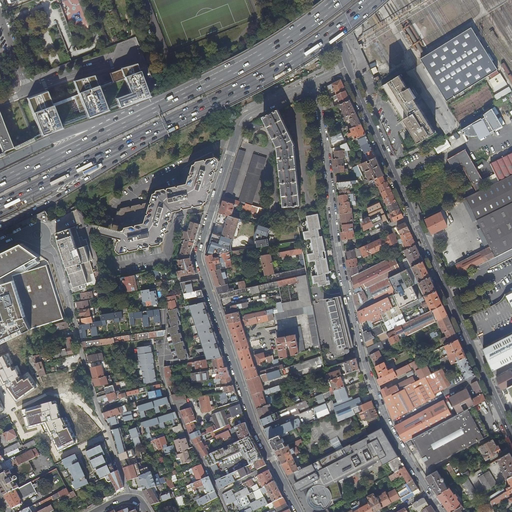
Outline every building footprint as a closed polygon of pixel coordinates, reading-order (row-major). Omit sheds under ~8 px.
[(498,70),(472,27),(467,30),(462,33),(457,37),(451,40),(446,43),(441,46),(435,50),(430,53),(425,56),(421,59),(447,101),(498,70)] [(73,96),(79,112),(84,110),(87,116),(106,108),(105,107),(117,103),(118,105),(147,94),(144,87),(135,64),(120,69),(112,72),(115,80),(99,86),(93,88),(92,87),(77,93),(78,94),(73,96)] [(409,90),(401,77),(390,83),(410,117),(404,120),(409,128),(420,144),(436,133),(416,101),(418,100),(411,89),(409,90)] [(89,78),(74,82),(77,93),(92,87),(89,78)] [(341,79),(325,87),(327,91),(333,87),(336,95),(346,91),(341,79)] [(494,94),(495,98),(510,91),(508,87),(494,94)] [(45,91),(26,98),(40,134),(59,127),(45,91)] [(346,91),(336,95),(341,104),(350,100),(346,91)] [(350,100),(341,104),(335,106),(336,108),(339,107),(339,106),(340,106),(344,115),(342,116),(343,118),(356,112),(350,100)] [(278,110),(264,117),(278,147),(285,206),(294,205),(294,206),(297,206),(297,205),(300,204),(294,145),(294,144),(278,110)] [(361,124),(356,112),(343,118),(345,121),(349,119),(353,127),(361,124)] [(490,133),(494,131),(499,129),(488,112),(483,115),(485,117),(481,119),(481,118),(461,128),(463,131),(462,132),(464,135),(468,136),(471,137),(476,136),(480,135),(482,137),(490,133)] [(0,148),(2,152),(12,148),(0,116),(0,148)] [(260,119),(247,125),(250,130),(252,132),(254,132),(264,127),(260,119)] [(343,132),(343,133),(344,135),(347,134),(348,134),(349,137),(350,137),(353,135),(355,139),(366,134),(361,124),(353,127),(348,129),(343,132)] [(342,132),(331,137),(332,144),(343,139),(342,132)] [(366,134),(355,139),(358,147),(361,145),(369,142),(366,134)] [(365,153),(372,149),(369,142),(361,145),(365,153)] [(347,143),(340,146),(341,151),(335,152),(335,159),(343,158),(345,158),(344,151),(350,150),(347,143)] [(370,160),(376,157),(372,149),(365,153),(368,161),(370,160)] [(246,152),(239,150),(224,197),(231,199),(246,152)] [(461,166),(477,192),(487,186),(465,150),(448,161),(453,170),(461,166)] [(254,154),(239,201),(240,202),(241,202),(252,205),(266,158),(254,154)] [(511,154),(492,164),(500,181),(511,175),(511,154)] [(209,192),(211,191),(213,182),(212,181),(212,180),(214,180),(217,172),(215,170),(217,170),(220,161),(219,160),(219,159),(218,158),(216,157),(197,162),(196,164),(195,164),(193,165),(191,173),(192,175),(190,176),(187,184),(179,186),(178,188),(176,186),(168,188),(167,190),(157,192),(156,193),(153,203),(151,202),(143,204),(142,206),(141,206),(140,205),(132,206),(131,208),(131,209),(129,207),(121,209),(120,211),(119,211),(117,212),(115,220),(116,222),(114,223),(111,231),(113,233),(112,233),(113,233),(112,236),(118,242),(116,250),(117,252),(117,253),(118,253),(119,254),(128,252),(129,250),(130,252),(139,250),(140,248),(141,249),(150,247),(150,245),(151,245),(152,246),(161,244),(161,242),(162,242),(164,241),(167,233),(165,232),(165,231),(167,230),(170,222),(168,220),(171,220),(173,211),(182,210),(183,208),(184,209),(193,207),(194,205),(195,207),(204,205),(204,203),(205,203),(206,205),(206,204),(205,203),(205,202),(207,202),(210,193),(209,192)] [(369,181),(374,179),(375,179),(374,176),(377,175),(379,177),(379,176),(381,176),(382,176),(384,175),(376,157),(370,160),(372,164),(369,165),(367,161),(362,163),(369,179),(369,181)] [(335,159),(333,159),(334,167),(344,165),(343,158),(335,159)] [(353,168),(357,178),(362,175),(358,165),(357,165),(353,168)] [(433,168),(410,176),(415,192),(438,184),(433,168)] [(477,192),(469,196),(466,197),(491,247),(457,264),(462,275),(511,248),(511,175),(500,181),(477,192)] [(377,186),(379,185),(385,182),(382,176),(381,176),(379,177),(375,179),(374,179),(377,186)] [(337,182),(337,189),(339,189),(349,188),(352,187),(352,184),(356,183),(356,182),(358,182),(358,180),(337,182)] [(379,185),(382,192),(390,188),(387,182),(385,182),(379,185)] [(390,188),(382,192),(385,199),(393,195),(390,188)] [(420,199),(423,205),(441,197),(438,191),(420,199)] [(338,196),(339,203),(342,202),(348,201),(347,194),(340,195),(338,196)] [(393,195),(385,199),(388,206),(396,202),(393,195)] [(231,199),(224,197),(219,213),(225,214),(228,215),(233,217),(233,215),(232,215),(234,206),(238,207),(240,202),(239,201),(231,199)] [(339,205),(340,214),(351,213),(351,208),(350,208),(349,201),(348,201),(342,202),(342,205),(339,205)] [(370,217),(374,225),(387,219),(379,201),(367,207),(369,215),(370,217)] [(261,211),(262,208),(252,205),(241,202),(241,205),(243,205),(242,209),(257,214),(258,210),(261,211)] [(396,202),(388,206),(391,212),(399,208),(396,202)] [(391,212),(388,213),(390,216),(392,222),(403,217),(399,208),(391,212)] [(204,213),(201,213),(195,214),(192,222),(198,224),(200,223),(203,215),(202,213),(204,213)] [(351,213),(340,214),(341,225),(343,224),(353,223),(352,213),(351,213)] [(442,213),(426,221),(432,234),(448,227),(442,213)] [(312,244),(314,253),(322,251),(324,251),(321,236),(320,236),(318,229),(321,228),(318,214),(307,216),(307,220),(306,220),(306,222),(308,222),(309,230),(303,232),(305,239),(311,238),(312,242),(310,242),(310,244),(312,244)] [(233,217),(228,215),(222,235),(233,239),(239,219),(233,217)] [(362,222),(364,229),(364,230),(374,225),(370,217),(362,220),(362,222)] [(268,231),(269,228),(245,221),(243,227),(261,233),(262,229),(268,231)] [(198,224),(192,222),(191,222),(188,232),(184,231),(184,236),(181,236),(181,241),(180,244),(183,244),(178,259),(190,258),(190,256),(200,224),(198,224)] [(401,235),(410,231),(406,222),(397,227),(399,232),(401,235)] [(55,233),(64,260),(67,259),(69,266),(66,267),(75,292),(82,289),(83,291),(87,290),(86,289),(90,288),(90,286),(101,282),(99,271),(97,262),(98,258),(91,236),(86,223),(55,233)] [(343,224),(343,232),(353,231),(353,223),(343,224)] [(212,236),(206,255),(213,254),(218,253),(229,251),(232,251),(242,249),(300,240),(298,228),(291,228),(293,236),(257,241),(257,240),(235,244),(235,245),(229,246),(225,246),(224,244),(225,240),(212,236)] [(343,232),(341,232),(342,239),(354,237),(353,231),(343,232)] [(404,242),(413,238),(410,231),(401,235),(404,242)] [(386,236),(390,245),(397,242),(393,233),(386,236)] [(386,236),(380,239),(384,248),(390,245),(386,236)] [(407,249),(416,245),(413,238),(404,242),(402,243),(404,246),(406,246),(407,249)] [(380,239),(373,242),(377,251),(384,248),(380,239)] [(373,242),(367,245),(371,254),(377,251),(373,242)] [(22,243),(0,253),(0,278),(41,256),(22,243)] [(367,245),(360,248),(364,257),(371,254),(367,245)] [(412,267),(423,261),(416,245),(407,249),(404,250),(408,258),(406,258),(403,260),(407,269),(412,267)] [(303,253),(302,248),(278,252),(278,256),(283,255),(283,257),(303,253)] [(347,251),(348,260),(356,258),(355,249),(347,251)] [(213,254),(206,255),(206,256),(211,271),(216,270),(222,269),(224,268),(232,267),(229,251),(218,253),(219,256),(213,257),(213,254)] [(314,253),(312,253),(313,261),(315,260),(324,258),(322,251),(314,253)] [(261,255),(265,276),(274,274),(271,254),(261,255)] [(359,273),(350,277),(355,294),(363,290),(369,287),(380,282),(388,278),(402,272),(394,255),(359,273)] [(196,273),(190,258),(178,259),(180,266),(182,266),(183,270),(177,271),(179,276),(196,273)] [(325,258),(324,258),(315,260),(316,264),(314,264),(315,266),(316,266),(318,275),(312,276),(313,283),(318,283),(319,286),(330,284),(329,280),(327,281),(325,274),(328,273),(325,258)] [(348,260),(346,260),(347,267),(357,266),(358,266),(356,258),(348,260)] [(425,296),(436,290),(433,283),(430,276),(427,269),(423,261),(412,267),(419,282),(421,287),(422,287),(423,290),(424,290),(425,291),(423,292),(425,296)] [(0,343),(30,329),(63,319),(47,266),(13,276),(14,281),(0,284),(0,302),(1,304),(5,319),(0,321),(0,343)] [(357,266),(347,267),(348,271),(350,277),(359,273),(357,266)] [(266,283),(307,274),(305,267),(274,274),(265,276),(266,283)] [(415,284),(419,282),(412,267),(407,269),(414,284),(415,284)] [(211,271),(216,286),(226,284),(224,279),(227,278),(225,272),(222,273),(221,271),(225,270),(224,268),(222,269),(216,270),(211,271)] [(393,295),(399,308),(416,300),(421,298),(419,293),(416,295),(416,293),(418,292),(415,284),(414,284),(407,269),(402,272),(388,278),(396,293),(393,295)] [(218,294),(220,299),(247,292),(247,294),(279,287),(298,282),(301,300),(282,304),(283,311),(312,305),(310,294),(307,274),(266,283),(246,288),(239,289),(234,290),(218,294)] [(120,278),(121,285),(122,292),(137,290),(134,275),(128,276),(120,278)] [(358,312),(393,295),(396,293),(388,278),(380,282),(369,287),(372,293),(366,296),(363,290),(355,294),(354,295),(358,312)] [(198,279),(187,281),(189,292),(193,292),(192,284),(199,283),(198,279)] [(189,292),(187,281),(180,282),(184,294),(189,292)] [(298,282),(279,287),(282,302),(282,304),(301,300),(298,282)] [(216,286),(218,294),(234,290),(234,288),(229,289),(228,284),(226,284),(216,286)] [(369,287),(363,290),(366,296),(372,293),(369,287)] [(158,304),(155,288),(141,291),(143,302),(144,302),(144,304),(146,304),(147,306),(158,304)] [(94,292),(94,290),(80,293),(81,300),(93,298),(92,292),(94,292)] [(189,292),(184,294),(185,299),(197,296),(197,298),(199,297),(203,296),(204,296),(201,290),(193,292),(189,292)] [(433,309),(443,305),(436,290),(425,296),(427,300),(428,300),(428,301),(422,304),(423,307),(430,304),(430,305),(430,306),(431,310),(433,309)] [(176,299),(175,295),(166,297),(167,304),(168,304),(170,310),(176,308),(175,300),(176,299)] [(269,300),(270,304),(277,303),(275,295),(268,297),(269,300)] [(401,325),(406,322),(399,308),(393,295),(358,312),(360,322),(370,318),(374,327),(375,329),(369,332),(368,330),(363,332),(365,342),(368,356),(370,355),(379,350),(381,349),(386,347),(407,336),(401,325)] [(354,347),(341,296),(334,297),(333,298),(332,298),(331,298),(330,299),(329,298),(323,299),(338,356),(345,354),(345,352),(345,350),(344,349),(346,349),(347,349),(354,347)] [(205,301),(184,306),(186,310),(192,308),(201,332),(198,332),(200,337),(202,336),(206,347),(204,348),(197,349),(198,352),(210,351),(212,356),(212,358),(213,358),(223,357),(224,356),(223,354),(220,344),(218,339),(216,332),(208,310),(205,301)] [(245,315),(246,319),(283,311),(282,304),(282,302),(281,302),(277,303),(270,304),(265,305),(266,311),(245,315)] [(228,323),(244,369),(255,366),(255,365),(253,359),(254,359),(253,356),(252,357),(249,348),(250,347),(242,323),(245,322),(245,325),(274,319),(274,320),(305,313),(308,315),(314,349),(320,347),(316,323),(312,305),(283,311),(246,319),(241,320),(228,323)] [(448,316),(443,305),(433,309),(433,310),(433,311),(438,321),(448,316)] [(89,308),(80,310),(81,315),(84,315),(85,316),(90,315),(89,308)] [(176,308),(170,310),(168,310),(169,315),(171,314),(173,318),(178,316),(180,315),(177,308),(176,308)] [(154,323),(161,322),(160,309),(147,310),(148,314),(143,315),(142,311),(129,313),(130,325),(135,324),(135,318),(143,317),(144,326),(150,326),(149,317),(154,317),(154,323)] [(433,310),(401,325),(407,336),(438,321),(433,311),(433,310)] [(93,322),(84,324),(79,325),(82,337),(87,337),(86,329),(91,328),(92,336),(98,335),(97,326),(107,325),(106,320),(115,319),(115,322),(120,321),(120,317),(123,317),(122,314),(122,311),(121,311),(120,311),(117,312),(100,314),(101,321),(93,322)] [(225,314),(228,323),(241,320),(239,311),(225,314)] [(178,316),(173,318),(169,319),(170,324),(172,323),(173,326),(177,325),(180,324),(178,316)] [(453,328),(448,316),(438,321),(443,332),(445,332),(453,328)] [(56,331),(69,327),(67,321),(54,324),(54,327),(56,331)] [(180,333),(177,325),(173,326),(168,328),(170,333),(172,332),(173,336),(180,333)] [(292,355),(305,351),(300,326),(285,329),(287,336),(286,336),(285,331),(276,332),(281,358),(288,356),(286,347),(288,347),(287,345),(289,345),(289,347),(290,346),(292,355)] [(458,339),(453,328),(445,332),(447,336),(440,339),(441,340),(442,339),(443,342),(448,339),(449,341),(446,343),(447,345),(458,339)] [(164,335),(165,330),(138,334),(138,337),(138,339),(164,335)] [(182,342),(180,333),(173,336),(171,336),(173,343),(173,345),(182,342)] [(511,333),(484,349),(494,371),(511,361),(511,333)] [(132,334),(81,342),(82,347),(114,342),(130,340),(129,338),(131,338),(130,337),(132,337),(132,334)] [(72,347),(73,346),(71,337),(65,338),(66,343),(64,344),(64,346),(58,347),(58,350),(66,348),(66,346),(67,346),(67,348),(72,347)] [(462,348),(458,339),(447,345),(445,346),(446,348),(444,349),(444,350),(445,352),(446,353),(448,352),(449,354),(462,348)] [(182,342),(173,345),(175,351),(176,353),(185,350),(182,342)] [(143,371),(146,383),(159,381),(150,343),(143,345),(144,347),(137,349),(142,371),(143,371)] [(73,352),(72,347),(67,348),(66,348),(58,350),(54,351),(55,357),(73,352)] [(452,364),(457,361),(458,361),(456,357),(458,356),(460,360),(466,357),(462,348),(449,354),(448,355),(452,364)] [(187,357),(185,350),(176,353),(178,358),(178,360),(187,357)] [(379,350),(370,355),(376,366),(385,362),(379,350)] [(87,356),(89,363),(95,361),(103,359),(101,353),(98,354),(98,355),(95,356),(94,354),(87,356)] [(256,356),(258,364),(274,360),(273,355),(265,357),(264,353),(256,355),(256,356)] [(6,355),(0,357),(0,378),(3,386),(7,385),(8,388),(12,386),(13,389),(9,392),(15,400),(17,398),(19,401),(33,391),(32,389),(35,386),(29,378),(25,380),(24,378),(21,380),(16,369),(13,370),(6,355)] [(26,363),(27,363),(26,357),(23,358),(23,355),(17,355),(19,368),(27,367),(26,363)] [(247,379),(252,394),(264,390),(261,381),(262,381),(263,382),(292,373),(323,362),(322,355),(283,368),(247,379)] [(215,369),(225,367),(223,357),(213,358),(215,369)] [(466,380),(475,375),(466,357),(460,360),(458,361),(457,361),(466,380)] [(359,368),(356,358),(340,364),(340,365),(342,365),(343,367),(345,366),(347,373),(359,368)] [(195,363),(196,372),(208,370),(206,361),(209,361),(209,359),(196,361),(194,362),(193,362),(193,364),(195,363)] [(380,378),(377,379),(379,385),(382,384),(382,385),(387,382),(386,382),(388,381),(388,382),(390,381),(390,380),(411,369),(410,367),(413,366),(420,379),(431,374),(427,365),(421,368),(417,360),(395,371),(380,378)] [(385,362),(376,366),(380,378),(395,371),(393,368),(388,370),(385,362)] [(244,369),(247,379),(283,368),(282,364),(265,369),(265,370),(257,372),(256,367),(257,367),(256,365),(255,365),(255,366),(244,369)] [(90,367),(93,378),(104,376),(101,365),(90,367)] [(217,378),(230,376),(227,367),(225,367),(215,369),(212,369),(213,376),(216,375),(217,378)] [(446,377),(442,369),(433,373),(431,374),(420,379),(417,381),(404,387),(384,397),(393,420),(436,397),(434,394),(454,384),(449,375),(446,377)] [(195,372),(196,382),(209,379),(208,372),(209,372),(209,370),(208,370),(196,372),(195,372)] [(327,380),(343,374),(343,373),(340,373),(339,370),(326,375),(325,375),(327,380)] [(70,384),(67,371),(49,375),(52,388),(70,384)] [(497,378),(503,391),(508,388),(511,385),(511,371),(497,378)] [(104,376),(93,378),(91,379),(92,383),(94,382),(95,386),(109,384),(107,375),(104,376)] [(168,387),(170,391),(173,390),(170,378),(176,377),(176,375),(170,376),(165,377),(168,387)] [(220,387),(233,385),(230,376),(217,378),(214,379),(215,383),(219,381),(221,379),(223,384),(220,385),(220,387)] [(333,389),(329,390),(330,392),(344,387),(341,376),(330,380),(333,389)] [(401,383),(404,387),(417,381),(414,376),(401,383)] [(451,408),(454,406),(458,414),(468,409),(474,406),(486,399),(477,381),(471,384),(478,396),(472,399),(466,388),(447,399),(451,408)] [(381,390),(384,397),(404,387),(401,383),(401,382),(388,389),(387,387),(381,390)] [(106,392),(106,394),(106,395),(115,392),(116,392),(116,390),(114,390),(113,385),(104,388),(105,391),(96,394),(96,395),(106,392)] [(223,392),(235,390),(233,385),(220,387),(219,387),(215,388),(216,391),(216,393),(223,392)] [(503,391),(506,398),(511,394),(511,385),(508,388),(503,391)] [(264,390),(252,394),(257,409),(267,405),(265,399),(266,398),(266,397),(264,397),(263,394),(271,391),(271,392),(277,390),(276,386),(264,390)] [(344,387),(330,392),(331,395),(335,393),(338,402),(333,403),(334,407),(359,397),(358,395),(352,397),(349,398),(344,387)] [(229,404),(239,401),(235,390),(223,392),(216,393),(213,394),(208,395),(212,410),(229,404)] [(106,394),(96,397),(98,402),(103,398),(107,397),(109,403),(115,401),(114,399),(117,398),(115,393),(119,392),(119,391),(116,392),(115,392),(106,395),(106,394)] [(317,403),(324,401),(323,398),(330,396),(328,391),(314,395),(317,403)] [(206,411),(212,410),(208,395),(202,396),(203,401),(205,407),(206,411)] [(167,397),(136,405),(140,417),(145,415),(143,410),(154,407),(155,412),(159,411),(158,406),(165,404),(166,409),(171,408),(167,397)] [(359,397),(334,407),(335,411),(335,412),(338,422),(345,419),(355,414),(353,408),(362,404),(362,403),(359,397)] [(99,406),(101,412),(103,411),(103,409),(103,408),(107,407),(108,411),(121,406),(119,402),(120,402),(119,399),(115,401),(109,403),(99,406)] [(176,400),(178,407),(187,405),(186,399),(185,399),(176,400)] [(273,414),(260,419),(261,422),(264,419),(267,418),(269,422),(280,418),(278,415),(285,412),(286,412),(292,410),(292,411),(308,405),(306,400),(298,403),(297,404),(273,414)] [(374,407),(371,400),(364,403),(363,402),(362,403),(362,404),(353,408),(355,414),(359,413),(363,411),(365,410),(374,407)] [(404,443),(412,439),(453,417),(444,400),(395,426),(396,428),(404,443)] [(22,411),(27,428),(36,426),(44,424),(58,452),(76,443),(64,418),(61,419),(56,402),(22,411)] [(267,405),(257,409),(260,419),(273,414),(272,412),(270,413),(267,407),(271,405),(270,403),(267,405)] [(187,426),(189,434),(196,431),(192,422),(196,421),(192,412),(189,404),(187,405),(178,407),(184,420),(187,426)] [(212,415),(215,425),(243,413),(240,405),(228,409),(229,411),(230,410),(231,414),(230,415),(227,416),(225,410),(212,415)] [(103,413),(105,419),(109,417),(116,415),(123,412),(121,406),(108,411),(103,413)] [(486,430),(474,406),(468,409),(480,433),(486,430)] [(363,411),(359,413),(362,420),(366,419),(367,420),(377,415),(374,407),(365,410),(363,411)] [(480,433),(468,409),(458,414),(453,417),(412,439),(428,468),(489,435),(486,430),(480,433)] [(130,411),(121,413),(124,422),(133,418),(130,411)] [(143,422),(147,435),(175,425),(173,419),(178,417),(175,411),(143,422)] [(243,413),(215,425),(217,430),(216,431),(214,431),(214,432),(216,437),(227,432),(227,431),(235,428),(246,423),(243,413)] [(116,415),(104,419),(109,427),(119,423),(116,415)] [(271,426),(264,429),(270,439),(288,431),(294,428),(291,421),(273,429),(271,426)] [(172,427),(175,433),(178,432),(183,430),(180,423),(178,424),(179,425),(172,427)] [(248,430),(246,423),(235,428),(241,441),(251,436),(248,430)] [(315,470),(310,464),(288,474),(294,488),(302,484),(305,490),(304,496),(305,501),(307,503),(308,505),(309,506),(312,508),(314,508),(316,511),(328,511),(326,508),(332,503),(332,499),(341,497),(336,482),(336,479),(377,458),(379,462),(381,464),(398,456),(380,425),(365,433),(366,435),(349,444),(352,450),(315,470)] [(205,433),(206,435),(214,432),(214,431),(216,431),(215,426),(206,430),(207,432),(205,433)] [(137,427),(130,429),(136,447),(140,445),(137,437),(140,436),(137,427)] [(120,428),(110,431),(113,439),(118,453),(127,450),(120,428)] [(17,438),(13,430),(3,434),(7,442),(17,438)] [(199,431),(190,435),(192,441),(200,437),(206,435),(205,433),(201,435),(199,431)] [(288,431),(270,439),(275,450),(286,446),(284,442),(284,441),(283,438),(282,439),(282,437),(289,434),(288,431)] [(229,432),(227,432),(216,437),(218,443),(231,437),(229,432)] [(145,436),(147,443),(149,442),(155,440),(161,438),(160,436),(159,436),(151,438),(150,434),(145,436)] [(214,452),(203,457),(209,467),(243,452),(247,460),(249,460),(248,459),(260,454),(251,436),(241,441),(214,452)] [(155,440),(156,442),(159,451),(164,449),(167,456),(176,453),(174,446),(167,448),(166,445),(167,444),(164,437),(161,438),(155,440)] [(174,442),(178,452),(187,450),(189,449),(186,439),(180,441),(180,440),(174,442)] [(497,446),(493,439),(480,446),(484,454),(483,455),(486,460),(502,451),(498,445),(497,446)] [(202,442),(196,445),(203,457),(214,452),(213,451),(212,451),(211,450),(207,452),(206,450),(208,448),(207,446),(205,447),(202,442)] [(0,445),(0,457),(2,457),(7,454),(12,452),(18,449),(21,447),(19,443),(0,452),(0,447),(1,447),(0,445)] [(100,444),(86,450),(90,458),(96,456),(97,458),(91,461),(94,469),(103,465),(104,468),(93,473),(97,481),(105,477),(118,471),(116,462),(110,465),(100,444)] [(286,446),(275,450),(282,463),(294,458),(292,455),(299,452),(297,449),(295,451),(293,448),(291,449),(289,444),(286,446)] [(2,457),(0,457),(0,475),(19,466),(20,466),(29,461),(39,456),(36,449),(16,459),(15,457),(5,462),(3,459),(2,457)] [(178,452),(176,453),(178,458),(180,458),(182,464),(190,462),(187,455),(188,454),(187,450),(178,452)] [(507,478),(511,475),(511,457),(510,453),(498,459),(501,466),(500,467),(502,471),(503,471),(507,478)] [(263,459),(260,454),(248,459),(249,460),(247,460),(249,466),(263,459)] [(63,461),(76,490),(89,484),(87,480),(81,483),(80,480),(86,477),(80,463),(73,466),(72,463),(78,460),(76,455),(63,461)] [(299,457),(299,456),(294,458),(282,463),(288,474),(292,472),(294,472),(294,471),(307,466),(306,463),(305,464),(304,463),(302,464),(303,465),(300,466),(299,463),(296,464),(294,459),(299,457)] [(404,466),(398,456),(388,461),(395,472),(404,466)] [(267,466),(263,459),(249,466),(238,471),(242,479),(251,474),(249,470),(251,469),(251,470),(256,468),(257,470),(267,466)] [(19,466),(0,475),(0,485),(5,495),(18,489),(14,481),(17,480),(17,479),(18,479),(18,478),(20,477),(21,478),(25,476),(25,474),(26,474),(27,475),(28,474),(29,476),(33,474),(33,472),(34,471),(29,461),(20,466),(19,466)] [(446,465),(457,483),(460,481),(465,478),(463,474),(460,476),(459,473),(456,475),(450,463),(446,465)] [(137,465),(123,469),(127,481),(139,478),(144,491),(151,489),(153,488),(155,487),(156,487),(152,476),(151,473),(148,474),(146,469),(139,471),(137,465)] [(207,478),(202,466),(201,465),(192,469),(196,479),(192,481),(193,484),(207,478)] [(413,479),(404,466),(395,472),(389,476),(393,483),(395,482),(393,479),(402,474),(408,482),(413,479)] [(431,485),(438,494),(448,488),(444,481),(444,480),(444,479),(444,478),(443,478),(442,478),(438,470),(426,477),(431,485)] [(112,482),(118,492),(124,489),(118,471),(105,477),(108,482),(109,483),(112,482)] [(269,471),(257,477),(260,481),(258,482),(260,486),(262,485),(263,488),(275,482),(269,471)] [(486,491),(497,484),(489,471),(478,477),(486,491)] [(231,474),(215,481),(219,490),(235,482),(231,474)] [(157,475),(152,476),(156,487),(157,487),(162,485),(166,483),(163,476),(157,477),(157,475)] [(173,488),(169,477),(165,479),(169,490),(173,488)] [(209,477),(207,478),(193,484),(190,485),(192,490),(195,488),(196,489),(204,485),(206,490),(204,491),(205,494),(208,493),(208,495),(215,492),(209,477)] [(254,478),(246,482),(249,488),(254,485),(252,482),(255,481),(254,478)] [(461,482),(471,499),(478,495),(468,478),(461,482)] [(420,492),(413,479),(408,482),(396,489),(400,497),(403,501),(420,492)] [(31,482),(4,496),(10,505),(12,509),(23,504),(21,500),(37,492),(31,482)] [(275,482),(263,488),(260,489),(263,494),(267,492),(273,503),(283,498),(275,482)] [(387,493),(391,502),(400,497),(396,489),(395,487),(393,488),(394,489),(387,493)] [(438,494),(450,511),(462,505),(457,498),(458,497),(456,494),(454,494),(449,487),(448,488),(438,494)] [(67,488),(34,505),(36,509),(66,494),(67,497),(70,495),(69,493),(67,488)] [(222,496),(226,506),(250,494),(247,488),(231,496),(229,491),(223,495),(222,496)] [(491,501),(506,492),(503,488),(488,498),(490,501),(491,501)] [(511,488),(508,491),(506,492),(491,501),(493,505),(511,495),(510,493),(511,492),(511,491),(511,496),(509,498),(510,499),(507,501),(508,503),(511,500),(511,488)] [(142,492),(151,506),(160,503),(151,489),(144,491),(142,492)] [(254,492),(253,493),(255,497),(248,500),(250,504),(264,497),(263,494),(260,489),(259,490),(254,492)] [(379,496),(377,497),(383,507),(391,502),(387,493),(386,491),(382,493),(383,495),(380,497),(379,496)] [(218,498),(215,492),(208,495),(202,498),(200,499),(195,501),(198,506),(194,508),(195,510),(218,498)] [(160,498),(162,502),(174,499),(175,498),(173,493),(170,494),(169,493),(162,496),(164,496),(160,498)] [(383,507),(377,497),(376,498),(373,493),(367,496),(369,499),(370,498),(370,500),(369,501),(369,503),(374,511),(383,507)] [(174,499),(179,509),(183,507),(184,507),(180,497),(175,498),(174,499)] [(235,506),(238,511),(238,510),(246,507),(248,511),(252,511),(265,506),(269,505),(266,501),(264,497),(250,504),(248,500),(247,500),(235,506)] [(286,503),(283,498),(273,503),(276,508),(286,503)] [(414,504),(418,511),(419,511),(429,507),(424,498),(414,504)] [(373,511),(374,511),(369,503),(366,504),(365,503),(364,504),(365,505),(363,506),(360,501),(357,502),(358,505),(361,511),(373,511)] [(493,505),(491,501),(490,501),(488,503),(485,505),(487,511),(496,511),(494,508),(493,505)] [(268,511),(269,511),(268,511),(284,511),(289,510),(286,503),(276,508),(277,511),(276,511),(275,511),(274,511),(268,511)]
